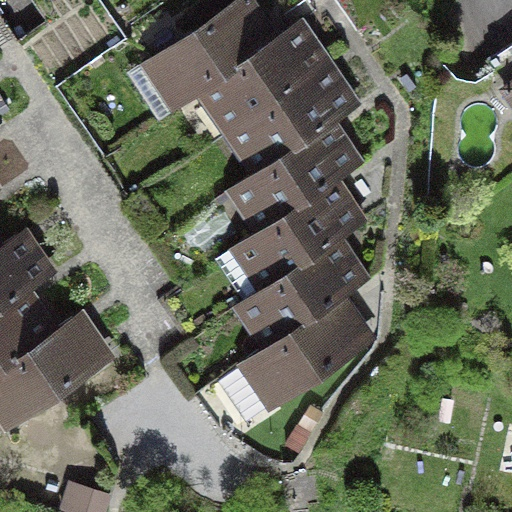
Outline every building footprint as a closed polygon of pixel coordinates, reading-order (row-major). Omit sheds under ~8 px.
[(66,0),(30,0),(63,49),(88,32),(66,0)] [(66,0),(88,32),(112,16),(100,0),(66,0)] [(135,0),(100,0),(112,16),(126,37),(150,21),(135,0)] [(135,0),(150,21),(173,5),(169,0),(135,0)] [(206,83),(269,40),(256,21),(241,0),(240,0),(216,17),(191,33),(151,60),(178,101),(206,83)] [(204,0),(169,0),(173,5),(191,33),(216,17),(204,0)] [(204,0),(216,17),(240,0),(204,0)] [(275,0),(241,0),(256,21),(279,6),(275,0)] [(370,0),(337,0),(357,29),(380,13),(370,0)] [(370,0),(380,13),(399,0),(370,0)] [(234,125),(322,66),(294,24),(269,40),(206,83),(234,125)] [(504,88),(511,83),(511,47),(510,44),(485,59),(504,88)] [(261,165),(325,122),(349,106),(322,66),(234,125),(261,165)] [(263,225),(327,182),(353,165),(325,122),(261,165),(235,182),(263,225)] [(267,283),(331,241),(355,224),(327,182),(263,225),(239,241),(267,283)] [(0,251),(8,246),(0,233),(0,251)] [(53,275),(26,234),(8,246),(0,251),(0,310),(31,290),(53,275)] [(271,342),(334,300),(359,283),(331,241),(267,283),(242,299),(271,342)] [(0,310),(0,373),(60,333),(31,290),(0,310)] [(334,300),(271,342),(218,378),(246,420),(362,342),(334,300)] [(60,333),(0,373),(0,428),(2,432),(112,360),(84,318),(60,333)] [(106,511),(110,499),(67,486),(59,511),(106,511)]
